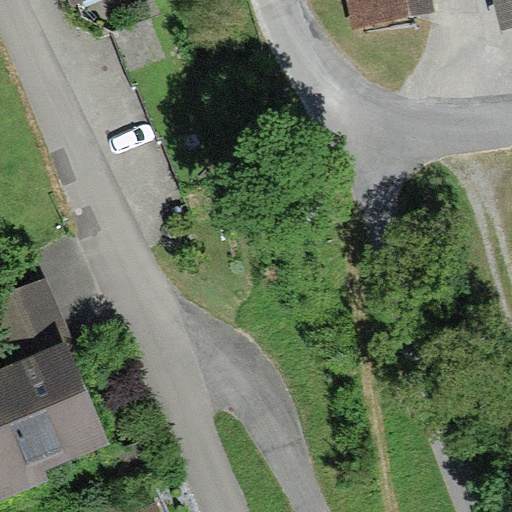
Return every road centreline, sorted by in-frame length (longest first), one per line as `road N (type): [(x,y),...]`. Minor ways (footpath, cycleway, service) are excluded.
road 1 (residential): [(10,0),(224,511)]
road 2 (unclassified): [(469,511),(411,372),(363,140)]
road 3 (track): [(511,295),(468,126)]
road 4 (residential): [(363,140),(314,72),(278,0)]
